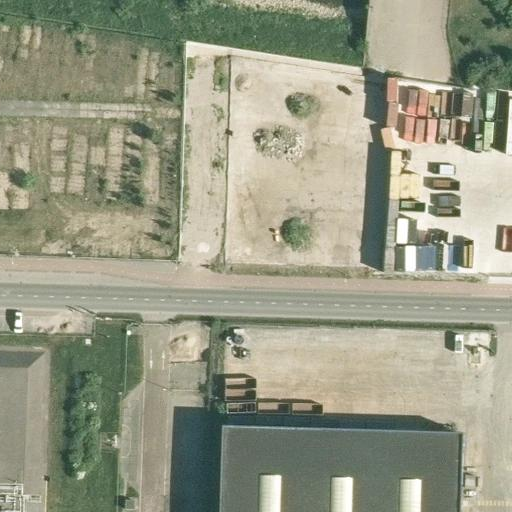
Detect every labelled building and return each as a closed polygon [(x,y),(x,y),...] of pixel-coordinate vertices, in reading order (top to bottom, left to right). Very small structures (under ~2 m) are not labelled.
[(34,75),(33,98),(53,99),(86,101),(87,84),(80,88),(83,39),(90,49),(91,37),(61,35),(60,41),(56,35),(48,40),(41,28),(40,50),(50,51),(50,58),(32,57),(34,33),(18,43),(16,62),(3,61),(2,80),(15,72),(15,78),(28,79),(34,75)] [(241,107),(365,116),(368,68),(244,60),(241,107)] [(0,116),(0,210),(55,213),(56,195),(93,197),(93,198),(131,200),(131,205),(183,208),(186,149),(167,148),(167,142),(150,141),(150,124),(79,120),(79,127),(59,126),(59,119),(41,118),(0,116)] [(240,154),(237,177),(251,179),(254,156),(240,154)] [(255,225),(254,193),(233,194),(234,226),(255,225)] [(176,367),(210,368),(210,355),(200,355),(201,334),(176,333),(176,367)] [(413,373),(463,374),(463,357),(413,356),(413,373)] [(174,371),(173,500),(213,500),(214,371),(174,371)] [(474,451),(488,451),(488,397),(474,397),(474,451)] [(224,428),(221,511),(460,511),(463,435),(224,428)]
